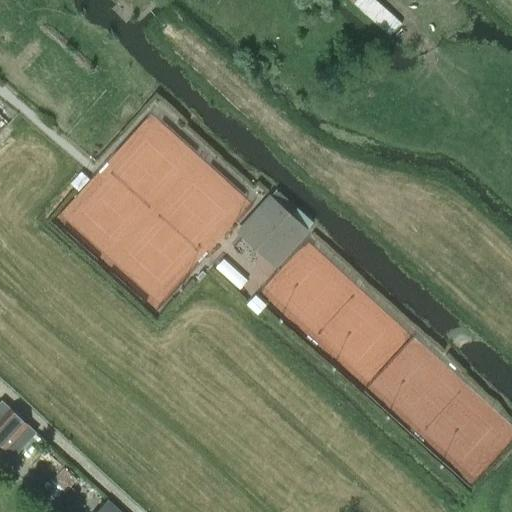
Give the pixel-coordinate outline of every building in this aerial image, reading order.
[(400,25),(372,0),(351,0),(391,36),(400,25)] [(270,198),(264,203),(242,228),(279,261),(306,230),(270,198)] [(229,253),(216,268),(240,289),(252,274),(229,253)] [(247,305),(258,315),(266,306),(255,295),(247,305)] [(9,407),(0,417),(0,443),(6,449),(28,424),(9,407)]
